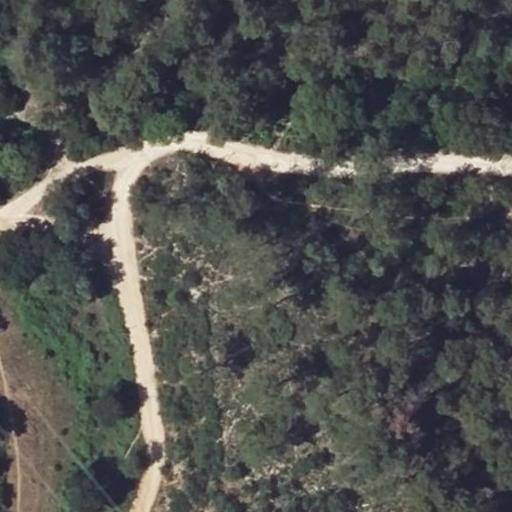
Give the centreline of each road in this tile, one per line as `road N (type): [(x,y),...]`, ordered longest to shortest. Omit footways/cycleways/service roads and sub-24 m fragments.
road 1 (track): [(511,166),(288,166),(192,144),(142,160)]
road 2 (track): [(143,511),(152,431),(125,257),(129,187),(142,160)]
road 3 (track): [(142,160),(85,168),(0,224)]
